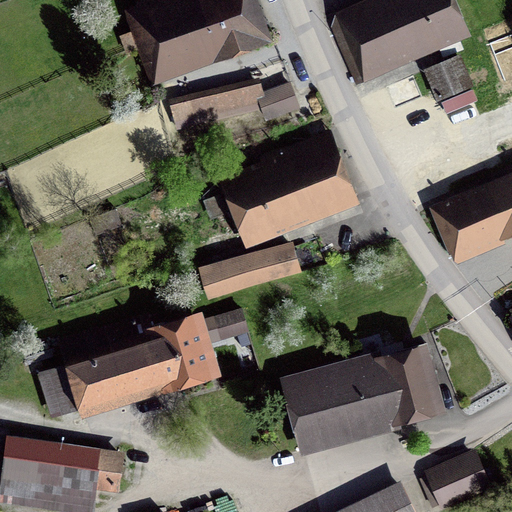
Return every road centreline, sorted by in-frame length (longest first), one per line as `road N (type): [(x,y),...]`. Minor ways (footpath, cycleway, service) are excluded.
road 1 (track): [(0,408),(233,464),(295,466),(425,445),(511,405)]
road 2 (residential): [(511,371),(413,247),(308,0)]
